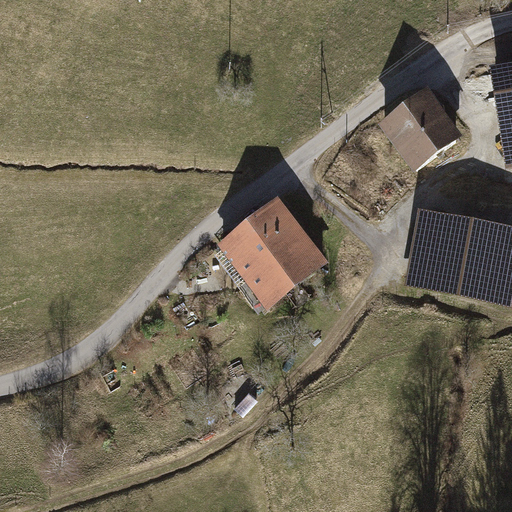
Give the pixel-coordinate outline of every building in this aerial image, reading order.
[(511,70),(498,72),(511,166),(511,70)] [(432,94),(383,130),(416,175),(465,140),(432,94)] [(281,202),(220,250),(270,313),(331,265),(281,202)] [(511,291),(511,235),(424,216),(407,290),(507,312),(511,291)] [(238,399),(247,408),(263,392),(255,383),(238,399)]
